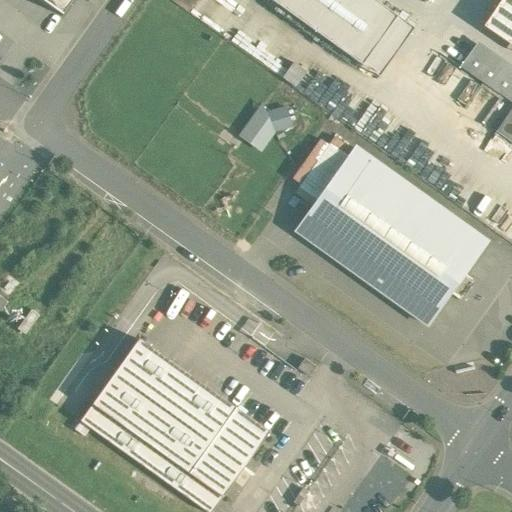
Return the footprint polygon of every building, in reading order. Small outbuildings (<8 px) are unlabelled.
[(76,0),(35,0),(63,19),(76,0)] [(407,26),(368,0),(266,0),(373,75),(407,26)] [(511,0),(505,0),(498,13),(511,22),(511,0)] [(511,67),(477,43),(460,67),(511,104),(511,108),(495,133),(511,144),(511,67)] [(272,133),(268,114),(262,103),(237,138),(259,154),(273,135),(272,133)] [(291,128),(286,109),(268,114),(272,133),(291,128)] [(485,243),(355,150),(296,232),(427,325),(449,294),(459,301),(473,281),(463,274),(485,243)] [(31,311),(16,330),(24,335),(38,316),(31,311)] [(225,403),(138,340),(91,406),(222,499),(268,433),(225,403)] [(315,368),(304,360),(297,369),(309,378),(315,368)] [(222,499),(91,406),(84,415),(79,422),(204,511),(212,511),(215,508),(222,499)]
